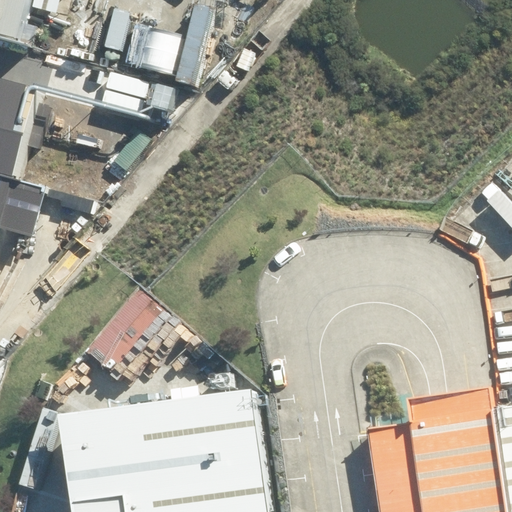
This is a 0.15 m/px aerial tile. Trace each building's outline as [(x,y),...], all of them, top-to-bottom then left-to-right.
[(0,0),(0,37),(22,44),(31,9),(46,12),(49,0),(0,0)] [(0,175),(24,182),(47,92),(40,90),(29,88),(0,80),(0,175)] [(489,115),(499,125),(506,117),(496,108),(489,115)] [(53,170),(103,184),(117,139),(66,125),(53,170)] [(0,264),(20,189),(0,183),(0,264)] [(44,407),(60,511),(276,511),(255,374),(44,407)] [(511,511),(511,416),(511,411),(509,395),(463,401),(416,408),(419,429),(383,434),(394,511),(511,511)]
